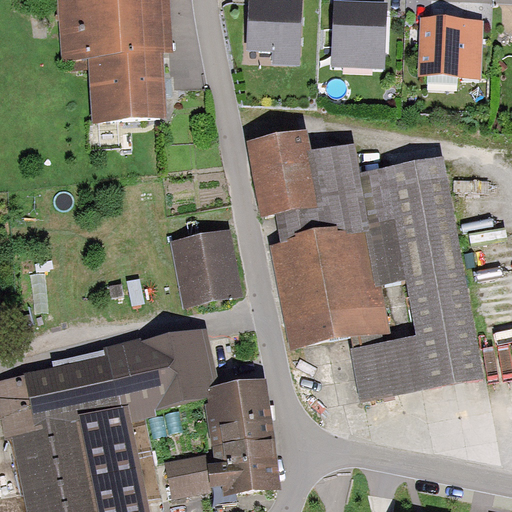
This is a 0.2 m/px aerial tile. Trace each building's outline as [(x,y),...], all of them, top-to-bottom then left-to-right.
[(170,0),(61,0),(66,63),(91,62),(95,124),(169,119),(165,57),(174,57),(170,0)] [(250,0),(249,28),(248,54),(275,55),(274,66),(303,67),(306,0),(303,0),(250,0)] [(335,4),(331,68),(386,70),(389,4),(381,4),(378,0),(337,0),(337,4),(335,4)] [(483,79),(484,21),(421,19),(420,77),(483,79)] [(316,211),(305,155),(312,154),(308,132),(249,144),(257,188),(263,221),(276,219),(316,211)] [(316,211),(276,219),(281,245),(270,248),(291,354),(391,334),(382,289),(359,175),(353,145),(312,154),(305,155),(316,211)] [(359,175),(382,289),(410,283),(421,338),(348,352),(359,406),(487,381),(444,158),(359,175)] [(229,230),(171,240),(184,310),(241,299),(229,230)] [(208,331),(0,382),(0,426),(4,444),(11,442),(25,511),(150,511),(131,423),(157,417),(156,412),(204,402),(213,400),(211,390),(219,389),(208,331)] [(213,453),(206,454),(213,494),(216,508),(244,504),(243,497),(284,490),(266,381),(219,389),(211,390),(213,400),(204,402),(213,453)] [(172,501),(213,494),(206,454),(165,462),(172,501)]
